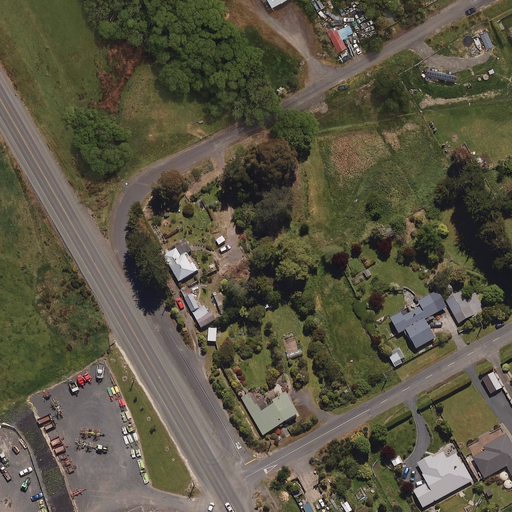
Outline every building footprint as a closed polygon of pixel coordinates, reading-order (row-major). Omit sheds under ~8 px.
[(353,33),(349,25),(329,33),(337,52),(345,48),(341,38),(353,33)] [(396,236),(392,228),(381,234),(385,242),(396,236)] [(193,251),(187,241),(177,247),(178,249),(164,257),(179,283),(198,273),(187,255),(193,251)] [(200,309),(191,292),(184,296),(193,313),(200,309)] [(485,312),(476,294),(465,299),(463,293),(446,301),(458,325),(485,312)] [(439,313),(430,296),(419,303),(421,308),(412,313),(408,306),(399,311),(401,314),(391,320),(399,335),(406,331),(417,350),(436,340),(425,321),(439,313)] [(216,321),(212,314),(198,322),(202,329),(216,321)] [(217,330),(209,330),(208,342),(217,343),(217,330)] [(405,357),(399,350),(388,357),(396,368),(403,364),(401,360),(405,357)] [(299,416),(286,393),(272,401),(275,406),(263,412),(253,395),(243,400),(263,436),(299,416)] [(511,445),(507,436),(484,448),(486,452),(474,459),(486,479),(508,467),(511,474),(511,445)] [(450,456),(446,449),(418,465),(429,484),(414,492),(423,509),(472,482),(456,453),(450,456)]
